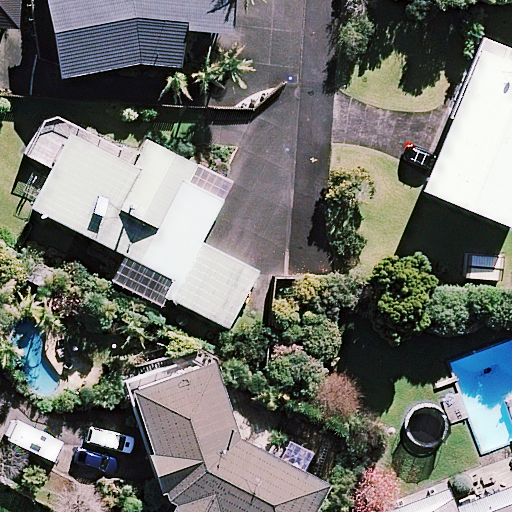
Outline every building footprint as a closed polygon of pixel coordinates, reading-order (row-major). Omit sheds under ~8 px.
[(0,0),(0,29),(16,29),(16,0),(0,0)] [(5,66),(2,95),(62,99),(64,77),(178,66),(176,36),(229,32),(227,0),(50,0),(55,70),(5,66)] [(511,213),(511,54),(481,41),(419,193),(506,228),(511,213)] [(134,163),(48,123),(31,160),(50,169),(30,211),(127,257),(117,279),(226,331),(254,273),(198,246),(228,183),(143,143),(134,163)] [(237,442),(213,364),(134,388),(176,506),(172,511),(313,511),(327,487),(291,468),(290,470),(237,442)] [(511,511),(511,485),(447,509),(442,497),(400,511),(511,511)]
